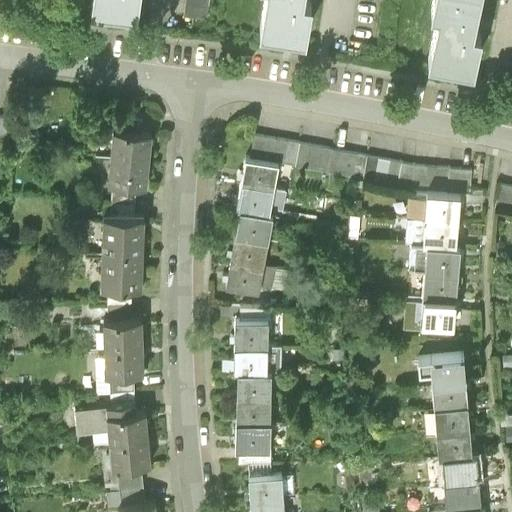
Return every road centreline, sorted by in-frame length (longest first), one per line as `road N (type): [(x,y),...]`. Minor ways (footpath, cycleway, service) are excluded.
road 1 (residential): [(196,511),(180,291),(195,85)]
road 2 (residential): [(511,140),(195,85)]
road 3 (residential): [(195,85),(0,55)]
